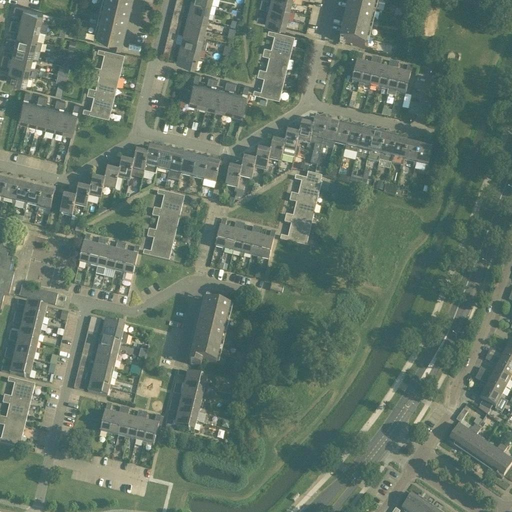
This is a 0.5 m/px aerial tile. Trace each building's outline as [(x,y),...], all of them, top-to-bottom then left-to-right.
[(97,32),(100,33),(98,42),(116,46),(117,43),(120,43),(121,37),(118,36),(126,0),(104,0),(102,10),(101,15),(97,32)] [(213,4),(210,3),(198,0),(190,0),(189,7),(208,12),(210,6),(213,7),(213,4)] [(293,4),(294,1),(288,0),(269,0),(269,4),(288,9),(290,4),(293,4)] [(353,0),(343,43),(364,48),(374,8),(376,0),(353,0)] [(288,9),(269,4),(267,13),(289,19),(290,17),(286,17),(288,9)] [(207,19),(208,12),(189,7),(187,16),(209,21),(209,20),(207,19)] [(23,8),(21,17),(43,22),(43,21),(41,20),(43,13),(23,8)] [(267,13),(264,22),(284,27),(285,21),(288,22),(289,19),(267,13)] [(185,25),(204,29),(205,24),(208,24),(209,21),(187,16),(185,25)] [(18,26),(38,31),(40,25),(42,25),(43,22),(21,17),(18,26)] [(202,37),(204,29),(185,25),(182,33),(205,39),(205,37),(202,37)] [(16,35),(36,40),(38,31),(18,26),(16,35)] [(272,41),(292,46),(294,35),(268,28),(267,33),(274,35),(272,41)] [(180,42),(200,47),(205,48),(207,40),(205,39),(182,33),(180,42)] [(14,44),(40,50),(42,42),(36,40),(16,35),(14,44)] [(292,46),(272,41),(271,47),(263,46),(262,49),(289,56),(292,46)] [(178,51),(200,57),(201,55),(198,54),(200,47),(180,42),(178,51)] [(40,50),(14,44),(12,53),(32,57),(34,49),(40,50)] [(74,50),(64,47),(62,56),(71,58),(74,50)] [(102,60),(122,64),(124,53),(98,47),(97,52),(104,53),(102,60)] [(289,56),(262,49),(261,54),(268,55),(267,62),(286,67),(289,56)] [(200,57),(178,51),(176,60),(195,65),(197,59),(200,60),(200,57)] [(34,58),(32,57),(12,53),(10,61),(30,66),(31,60),(34,60),(34,58)] [(93,69),(119,75),(122,64),(102,60),(100,66),(94,65),(93,69)] [(8,70),(30,75),(31,74),(28,73),(30,66),(10,61),(8,70)] [(286,67),(267,62),(265,69),(258,67),(257,70),(284,77),(286,67)] [(358,84),(359,84),(358,87),(360,87),(365,64),(356,62),(351,82),(358,84)] [(365,64),(360,87),(362,88),(363,85),(369,86),(374,67),(365,64)] [(369,86),(376,88),(376,91),(377,91),(383,69),(374,67),(369,86)] [(97,81),(117,86),(119,75),(93,69),(92,73),(99,74),(97,81)] [(383,69),(377,91),(380,92),(381,89),(387,91),(392,71),(383,69)] [(30,75),(8,70),(6,80),(26,84),(27,77),(30,78),(30,75)] [(284,77),(257,70),(256,75),(263,77),(262,83),(281,88),(284,77)] [(392,71),(387,91),(388,91),(386,96),(395,98),(401,73),(392,71)] [(410,75),(401,73),(395,98),(395,96),(397,96),(398,93),(405,95),(410,75)] [(88,90),(114,96),(117,86),(97,81),(95,88),(89,86),(88,90)] [(196,107),(201,85),(192,82),(187,102),(195,104),(194,106),(196,107)] [(281,88),(262,83),(260,90),(253,88),(252,92),(267,96),(271,97),(278,98),(281,88)] [(199,105),(206,106),(210,87),(201,85),(196,107),(199,108),(199,105)] [(210,87),(206,106),(212,108),(212,111),(214,111),(219,89),(210,87)] [(217,109),(223,111),(228,91),(219,89),(214,111),(216,112),(217,109)] [(92,102),(112,107),(114,96),(88,90),(87,94),(94,96),(92,102)] [(228,91),(223,111),(230,112),(229,115),(232,116),(237,93),(228,91)] [(246,96),(237,93),(232,116),(234,116),(234,113),(241,115),(246,96)] [(24,124),(27,125),(32,103),(23,100),(18,120),(25,122),(24,124)] [(109,118),(112,107),(92,102),(90,109),(83,107),(82,112),(109,118)] [(32,103),(27,125),(29,125),(29,123),(36,124),(41,105),(32,103)] [(41,105),(36,124),(43,126),(42,128),(44,129),(50,107),(41,105)] [(50,107),(44,129),(47,130),(47,127),(54,129),(58,109),(50,107)] [(381,116),(389,118),(391,112),(386,111),(387,108),(384,107),(381,116)] [(58,109),(54,129),(60,130),(60,133),(62,133),(67,111),(58,109)] [(67,111),(62,133),(64,134),(65,131),(72,133),(76,113),(67,111)] [(311,138),(310,144),(322,147),(327,124),(321,123),(320,115),(317,114),(314,126),(311,138)] [(339,127),(333,125),(331,118),(328,117),(327,124),(322,147),(333,150),(335,144),(339,127)] [(314,126),(308,124),(306,119),(303,119),(301,127),(299,128),(300,132),(299,136),(298,142),(307,144),(307,148),(309,148),(311,138),(314,126)] [(350,130),(344,128),(343,121),(340,120),(339,127),(335,144),(344,146),(343,150),(345,151),(350,130)] [(362,132),(356,131),(355,124),(352,123),(350,130),(345,151),(345,152),(357,155),(358,149),(358,150),(362,132)] [(374,135),(368,134),(366,126),(364,126),(362,132),(358,150),(367,152),(366,156),(369,156),(370,152),(374,135)] [(288,127),(287,133),(286,136),(284,137),(285,141),(285,145),(283,151),(293,153),(292,157),(294,157),(298,142),(299,136),(293,135),(291,128),(288,127)] [(375,129),(374,135),(370,152),(369,156),(367,161),(379,164),(379,162),(380,162),(382,155),(386,138),(379,136),(378,129),(375,129)] [(387,131),(386,138),(382,155),(380,162),(392,165),(393,158),(397,141),(391,139),(390,132),(387,131)] [(409,143),(403,142),(401,135),(399,134),(397,141),(393,158),(392,165),(403,167),(405,161),(409,143)] [(274,136),(273,142),(272,145),(270,146),(271,150),(270,154),(269,160),(279,162),(278,166),(280,166),(283,151),(285,145),(278,143),(277,137),(274,136)] [(410,137),(409,143),(405,161),(414,163),(413,167),(416,168),(416,164),(420,146),(414,145),(413,137),(410,137)] [(422,140),(421,146),(420,146),(416,164),(426,166),(425,170),(427,170),(433,149),(426,148),(424,140),(422,140)] [(162,151),(155,150),(153,144),(151,143),(148,155),(146,166),(155,168),(154,172),(157,173),(158,169),(163,146),(162,151)] [(259,145),(258,151),(257,153),(255,155),(256,159),(256,162),(254,169),(264,171),(263,175),(265,175),(269,160),(270,154),(264,152),(262,146),(259,145)] [(148,155),(142,154),(140,147),(138,146),(135,155),(134,156),(135,159),(134,164),(133,169),(142,172),(141,176),(143,176),(145,166),(146,166),(148,155)] [(173,154),(168,152),(165,146),(163,146),(158,169),(167,171),(166,175),(168,175),(169,171),(175,148),(173,154)] [(185,157),(179,155),(177,149),(175,148),(169,171),(179,174),(178,177),(180,178),(181,174),(187,151),(185,157)] [(197,159),(191,158),(189,151),(187,151),(181,174),(191,176),(190,180),(192,181),(193,177),(198,153),(197,159)] [(209,162),(203,161),(201,154),(198,153),(193,177),(202,179),(201,183),(204,183),(210,156),(209,162)] [(251,181),(253,174),(254,169),(256,162),(249,161),(247,154),(245,154),(243,162),(241,163),(242,167),(241,171),(240,177),(250,180),(249,184),(251,184),(251,181)] [(319,156),(312,155),(310,164),(317,166),(319,156)] [(134,164),(128,163),(126,156),(123,156),(121,164),(119,165),(120,169),(119,173),(120,173),(118,179),(128,181),(127,185),(129,185),(132,169),(133,169),(134,164)] [(212,156),(210,156),(204,183),(203,186),(215,189),(220,165),(214,164),(212,156)] [(241,171),(236,170),(233,163),(231,162),(225,187),(235,189),(235,193),(236,193),(240,177),(241,171)] [(109,164),(107,170),(107,173),(105,174),(106,178),(105,182),(104,188),(113,190),(112,194),(114,194),(118,179),(120,173),(119,173),(113,172),(111,165),(109,164)] [(334,178),(336,170),(329,169),(327,176),(334,178)] [(94,173),(93,179),(92,182),(90,183),(91,187),(90,191),(89,196),(99,199),(98,202),(100,203),(103,188),(104,188),(105,182),(99,181),(97,174),(94,173)] [(301,184),(320,188),(322,182),(320,182),(322,176),(307,173),(306,179),(295,176),(295,181),(302,182),(301,184)] [(9,175),(8,182),(4,199),(13,202),(12,205),(14,206),(15,202),(21,178),(19,184),(13,183),(11,176),(9,175)] [(350,184),(361,187),(363,181),(363,180),(352,177),(350,184)] [(27,205),(32,181),(31,187),(25,186),(23,179),(21,178),(15,202),(24,204),(24,208),(26,209),(27,205)] [(39,208),(44,184),(43,190),(36,188),(34,181),(32,181),(27,205),(36,207),(36,211),(38,212),(39,208)] [(80,182),(78,188),(78,191),(75,192),(76,196),(75,200),(74,205),(84,208),(83,211),(85,212),(89,196),(90,191),(84,189),(82,183),(80,182)] [(47,214),(50,214),(55,193),(48,191),(46,184),(44,184),(39,208),(48,210),(47,214)] [(291,194),(317,200),(320,188),(301,184),(299,195),(291,194)] [(390,186),(387,192),(394,195),(396,188),(390,186)] [(65,191),(64,197),(59,214),(69,217),(68,220),(70,221),(74,205),(75,200),(69,198),(67,191),(65,191)] [(163,204),(181,208),(184,197),(158,191),(157,196),(164,197),(163,204)] [(296,207),(315,212),(317,200),(291,194),(289,202),(297,204),(296,207)] [(152,213),(179,219),(181,208),(163,204),(161,210),(153,208),(152,213)] [(106,209),(99,207),(98,216),(107,211),(106,209)] [(286,217),(312,223),(315,212),(296,207),(294,216),(286,215),(286,217)] [(158,225),(176,229),(179,219),(152,213),(151,216),(159,218),(158,225)] [(290,230),(309,235),(312,223),(286,217),(284,223),(291,224),(290,230)] [(147,234),(174,240),(176,229),(158,225),(156,231),(148,230),(147,234)] [(9,295),(13,282),(14,274),(9,273),(13,259),(7,258),(10,245),(5,243),(8,230),(0,227),(0,311),(1,312),(5,294),(9,295)] [(219,228),(215,248),(222,249),(224,250),(229,230),(219,228)] [(229,230),(224,250),(226,250),(233,252),(238,233),(229,230)] [(309,235),(290,230),(288,237),(281,236),(280,240),(307,247),(309,235)] [(238,233),(233,252),(239,253),(242,254),(246,235),(238,233)] [(152,246),(171,250),(174,240),(147,234),(146,238),(154,240),(152,246)] [(246,235),(242,254),(244,255),(251,256),(255,237),(246,235)] [(255,237),(251,256),(257,258),(259,258),(264,239),(255,237)] [(264,239),(259,258),(261,259),(262,259),(269,260),(273,241),(264,239)] [(79,263),(86,265),(86,269),(87,269),(93,246),(84,244),(79,263)] [(97,268),(102,248),(93,246),(87,269),(90,270),(91,266),(97,268)] [(171,250),(152,246),(151,253),(143,251),(142,255),(169,261),(171,250)] [(97,268),(104,270),(103,273),(105,273),(110,250),(102,248),(97,268)] [(114,272),(119,252),(110,250),(105,273),(108,274),(108,271),(114,272)] [(114,272),(122,274),(121,277),(122,277),(128,254),(119,252),(114,272)] [(128,254),(122,277),(125,278),(126,275),(132,276),(137,257),(128,254)] [(272,283),(270,290),(282,293),(284,286),(272,283)] [(223,296),(220,305),(209,303),(195,359),(192,359),(190,365),(201,367),(202,362),(216,365),(224,330),(226,325),(230,308),(227,307),(229,298),(223,296)] [(25,312),(47,317),(48,315),(46,315),(47,308),(28,303),(25,312)] [(62,311),(59,320),(65,322),(68,313),(62,311)] [(23,321),(43,325),(44,319),(47,320),(47,317),(25,312),(23,321)] [(21,330),(43,335),(43,333),(41,332),(43,325),(23,321),(21,330)] [(102,331),(125,336),(125,334),(123,334),(125,326),(104,321),(102,331)] [(19,338),(38,343),(40,337),(42,337),(43,335),(21,330),(19,338)] [(100,340),(126,346),(128,337),(125,337),(125,336),(102,331),(100,340)] [(17,347),(38,352),(39,350),(37,349),(38,343),(19,338),(17,347)] [(119,351),(120,345),(126,346),(100,340),(98,348),(120,354),(121,353),(118,352),(119,351)] [(34,361),(36,354),(38,355),(38,352),(17,347),(15,356),(34,361)] [(96,357),(116,362),(117,356),(120,356),(120,354),(98,348),(96,357)] [(488,355),(511,367),(511,355),(505,352),(503,356),(491,350),(488,355)] [(511,367),(488,355),(485,361),(497,367),(495,371),(511,379),(511,367)] [(13,365),(34,370),(35,367),(33,367),(34,361),(15,356),(13,365)] [(114,369),(116,362),(96,357),(94,366),(116,371),(117,369),(114,369)] [(34,370),(13,365),(10,374),(30,379),(31,372),(34,372),(34,370)] [(91,375),(111,380),(113,374),(115,374),(116,371),(94,366),(91,375)] [(478,374),(506,389),(511,379),(495,371),(493,375),(481,369),(478,374)] [(87,374),(78,371),(76,379),(86,381),(87,374)] [(188,373),(186,383),(207,388),(208,386),(206,386),(207,378),(188,373)] [(485,390),(501,399),(506,389),(478,374),(475,380),(487,386),(485,390)] [(110,386),(111,380),(91,375),(89,384),(112,389),(112,387),(110,386)] [(13,391),(33,396),(35,385),(9,379),(8,383),(15,385),(13,391)] [(186,383),(183,392),(203,396),(204,391),(206,391),(207,388),(186,383)] [(112,389),(89,384),(87,393),(107,398),(109,391),(111,392),(112,389)] [(501,399),(485,390),(480,400),(482,401),(478,409),(487,416),(492,407),(496,408),(501,399)] [(4,400),(30,407),(33,396),(13,391),(12,398),(5,396),(4,400)] [(183,392),(181,400),(203,406),(203,404),(201,404),(203,396),(183,392)] [(28,417),(30,407),(4,400),(3,404),(10,406),(8,412),(28,417)] [(203,406),(181,400),(179,409),(199,414),(200,408),(202,409),(203,406)] [(197,421),(199,414),(179,409),(177,418),(199,423),(199,422),(197,421)] [(460,424),(468,413),(463,410),(456,421),(460,424)] [(0,418),(0,421),(25,428),(28,417),(8,412),(7,419),(0,418)] [(105,413),(100,433),(107,435),(107,438),(109,438),(114,415),(110,414),(105,413)] [(114,415),(109,438),(111,439),(112,436),(118,438),(123,418),(118,416),(114,415)] [(123,418),(118,438),(125,439),(124,442),(127,442),(132,420),(128,419),(123,418)] [(177,418),(175,427),(194,432),(196,426),(198,426),(199,423),(177,418)] [(473,424),(475,425),(478,427),(481,422),(477,418),(473,424)] [(132,420),(127,442),(129,443),(129,440),(136,442),(141,422),(136,421),(132,420)] [(167,420),(164,432),(171,433),(174,422),(167,420)] [(22,438),(25,428),(0,421),(0,426),(5,427),(3,434),(22,438)] [(141,422),(136,442),(143,443),(142,446),(144,447),(150,424),(145,423),(141,422)] [(150,424),(144,447),(146,447),(147,444),(154,446),(159,426),(154,425),(150,424)] [(496,452),(475,438),(481,429),(478,427),(475,425),(469,434),(458,426),(447,443),(453,447),(455,444),(497,473),(496,476),(502,480),(511,464),(511,463),(502,456),(508,447),(502,443),(496,452)] [(3,434),(2,440),(0,439),(0,444),(20,449),(22,438),(3,434)] [(401,510),(404,511),(433,511),(417,500),(418,498),(412,494),(401,510)]
